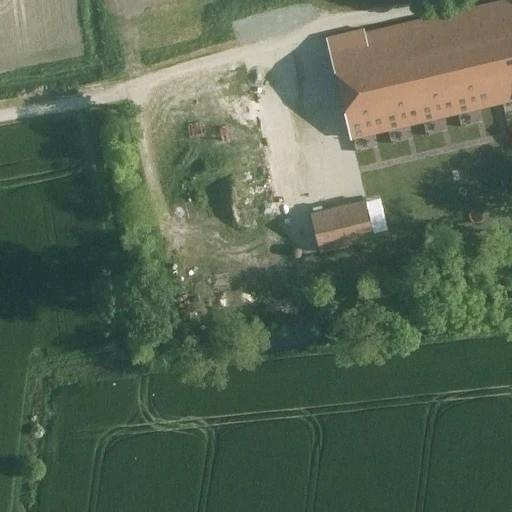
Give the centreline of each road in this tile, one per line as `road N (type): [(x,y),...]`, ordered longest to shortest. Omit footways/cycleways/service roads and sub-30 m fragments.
road 1 (track): [(0,101),(461,0)]
road 2 (track): [(285,41),(314,173),(296,203),(170,224),(158,211),(129,77)]
